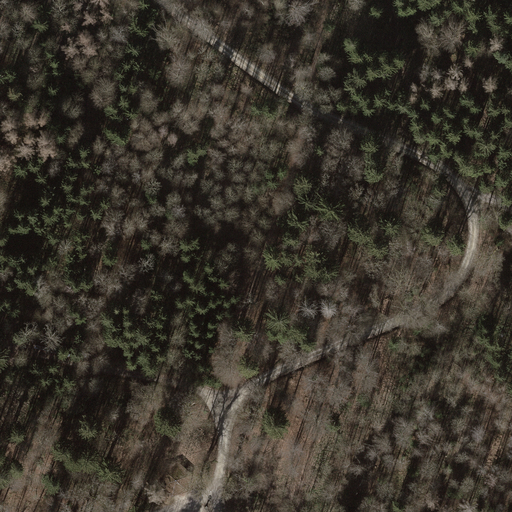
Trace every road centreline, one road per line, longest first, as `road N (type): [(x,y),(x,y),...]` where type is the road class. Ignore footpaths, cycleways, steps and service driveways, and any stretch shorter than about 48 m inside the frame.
road 1 (track): [(161,0),(306,108),(429,160),(470,188),(472,245),(452,286),(418,311),(301,358),(229,403)]
road 2 (motorway): [(0,456),(511,372)]
road 3 (motorway): [(511,258),(0,336)]
road 4 (track): [(0,336),(187,383),(229,403)]
